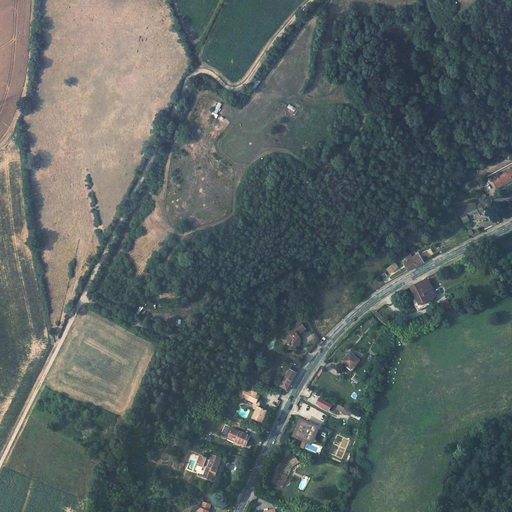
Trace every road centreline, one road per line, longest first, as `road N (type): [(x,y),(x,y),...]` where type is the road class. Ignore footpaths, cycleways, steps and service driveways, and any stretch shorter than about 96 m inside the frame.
road 1 (track): [(0,463),(187,75),(210,69),(238,94),(314,0)]
road 2 (track): [(83,296),(174,333),(202,336),(308,267),(456,203),(476,198),(505,224)]
road 3 (secondary): [(238,511),(316,358),(352,318),(511,221)]
road 4 (track): [(0,143),(38,49),(43,0)]
